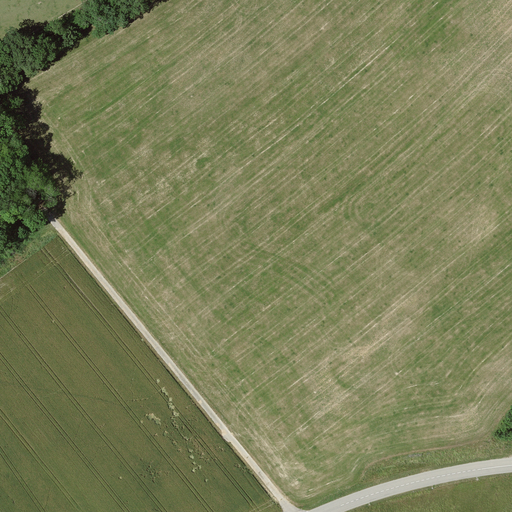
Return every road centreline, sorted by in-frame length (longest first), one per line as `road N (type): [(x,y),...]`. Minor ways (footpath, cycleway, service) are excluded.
road 1 (track): [(291,511),(47,212)]
road 2 (tertiary): [(326,511),(426,478),(511,465)]
